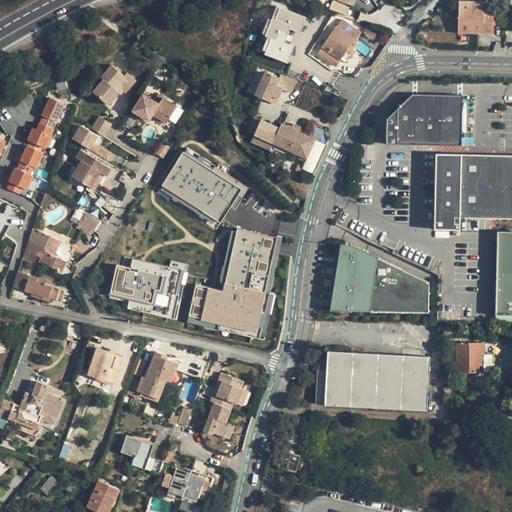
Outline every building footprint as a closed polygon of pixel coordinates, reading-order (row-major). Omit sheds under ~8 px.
[(459,0),(457,33),(493,34),(494,12),(485,12),(485,2),(459,0)] [(333,1),(331,9),(347,14),(349,6),(333,1)] [(273,17),(273,18),(291,25),(290,29),(291,29),(301,33),(304,24),(302,23),(305,16),(277,6),(277,7),(273,17)] [(269,18),(263,34),(267,35),(272,20),(269,18)] [(267,35),(266,36),(286,43),(287,40),(289,35),(291,29),(290,29),(291,25),(273,18),(272,20),(267,35)] [(337,26),(318,53),(336,66),(347,50),(349,47),(353,49),(358,41),(357,40),(362,32),(343,19),(338,26),(337,26)] [(367,25),(364,33),(382,40),(385,32),(367,25)] [(295,47),(269,37),(268,39),(264,49),(264,50),(267,51),(276,54),(275,57),(287,62),(290,54),(292,55),(295,47)] [(104,80),(93,93),(108,105),(118,93),(122,90),(126,93),(135,82),(126,74),(124,77),(112,66),(101,78),(104,80)] [(257,97),(267,72),(258,69),(248,94),(257,97)] [(292,93),(297,80),(282,74),(281,78),(267,72),(257,97),(275,105),(277,99),(280,100),(284,90),(292,93)] [(153,101),(143,95),(132,111),(148,121),(153,114),(166,123),(177,107),(158,95),(153,101)] [(387,121),(387,147),(462,148),(462,97),(412,96),(387,121)] [(58,121),(65,103),(50,97),(43,114),(44,115),(41,122),(54,128),(57,121),(58,121)] [(99,117),(91,129),(103,137),(111,124),(99,117)] [(254,134),(273,142),(279,128),(254,117),(248,132),(254,134)] [(52,134),(54,128),(41,122),(38,129),(34,127),(29,140),(31,140),(29,145),(42,150),(44,145),(47,147),(52,135),(52,134)] [(273,142),(289,149),(298,130),(300,126),(292,122),(290,127),(281,124),(279,128),(273,142)] [(89,149),(93,143),(97,136),(81,126),(73,139),(89,149)] [(289,149),(305,157),(314,139),(298,130),(289,149)] [(270,149),(273,142),(254,134),(251,141),(270,149)] [(163,141),(155,154),(162,159),(171,146),(163,141)] [(95,153),(99,147),(93,143),(89,149),(95,153)] [(11,181),(8,187),(20,193),(23,187),(29,189),(35,174),(32,172),(34,166),(38,167),(44,151),(42,150),(29,145),(28,145),(21,160),(22,160),(19,167),(16,166),(9,181),(11,181)] [(108,161),(110,158),(112,154),(99,146),(99,147),(95,153),(108,161)] [(185,147),(182,152),(209,169),(212,164),(185,147)] [(112,169),(82,150),(77,158),(83,161),(73,177),(92,188),(98,179),(101,181),(105,175),(108,177),(112,169)] [(182,152),(160,186),(215,221),(219,223),(227,210),(237,195),(242,197),(248,187),(227,174),(214,165),(211,171),(209,169),(182,152)] [(511,157),(438,156),(438,233),(462,233),(462,220),(511,220),(511,157)] [(217,161),(214,165),(227,174),(230,169),(217,161)] [(98,179),(92,188),(95,190),(101,181),(98,179)] [(160,186),(157,190),(212,225),(215,221),(160,186)] [(237,195),(227,210),(232,213),(242,197),(237,195)] [(101,219),(88,211),(81,223),(94,231),(101,219)] [(91,229),(81,223),(78,222),(76,225),(89,233),(91,229)] [(39,233),(32,230),(23,257),(31,261),(34,262),(37,257),(37,255),(41,257),(39,260),(62,271),(67,261),(69,262),(76,247),(45,233),(44,235),(39,233)] [(194,286),(187,318),(260,335),(269,295),(281,240),(236,230),(235,235),(224,285),(219,284),(210,282),(209,289),(194,286)] [(511,233),(500,233),(499,323),(511,323),(511,233)] [(231,234),(219,284),(224,285),(235,235),(231,234)] [(333,300),(330,312),(428,311),(428,283),(351,249),(341,248),(333,300)] [(129,268),(131,258),(122,256),(120,266),(129,268)] [(125,304),(171,314),(181,270),(171,268),(131,258),(129,268),(120,266),(116,265),(109,294),(122,296),(127,298),(125,304)] [(171,314),(125,304),(124,308),(175,320),(187,266),(173,262),(171,268),(181,270),(171,314)] [(36,276),(19,270),(14,286),(25,290),(25,289),(33,291),(50,297),(53,286),(53,285),(35,279),(36,276)] [(60,288),(53,286),(50,297),(53,298),(57,299),(60,288)] [(52,301),(53,298),(50,297),(33,291),(32,294),(52,301)] [(187,318),(186,323),(263,340),(273,296),(269,295),(260,335),(187,318)] [(456,344),(457,372),(479,372),(479,364),(482,365),(482,353),(484,353),(485,343),(456,344)] [(96,347),(88,373),(115,382),(123,355),(96,347)] [(133,381),(128,394),(139,398),(141,393),(153,398),(155,391),(162,394),(167,383),(163,381),(164,379),(172,382),(179,364),(168,360),(169,357),(157,352),(146,381),(142,379),(141,383),(133,381)] [(334,358),(334,410),(435,414),(434,362),(334,358)] [(140,360),(135,376),(141,378),(146,362),(140,360)] [(315,405),(322,405),(326,362),(319,361),(315,405)] [(223,381),(215,402),(231,408),(234,401),(238,403),(244,388),(241,387),(244,380),(222,372),(219,380),(223,381)] [(14,403),(9,417),(17,420),(18,416),(25,419),(24,422),(25,422),(23,429),(35,433),(36,429),(41,431),(43,425),(42,425),(39,424),(42,413),(49,412),(58,415),(65,398),(59,395),(63,383),(51,378),(49,385),(44,398),(41,397),(40,401),(34,399),(35,395),(33,394),(27,392),(22,406),(14,403)] [(211,400),(215,401),(223,381),(219,380),(211,400)] [(34,399),(40,401),(41,397),(44,398),(49,385),(38,381),(33,394),(35,395),(34,399)] [(248,390),(244,388),(238,403),(242,405),(248,390)] [(153,398),(160,400),(162,394),(155,391),(153,398)] [(14,403),(3,399),(0,408),(0,413),(9,417),(14,403)] [(231,408),(215,402),(204,430),(213,434),(214,432),(225,436),(230,422),(226,421),(231,408)] [(177,422),(185,425),(191,409),(183,406),(177,422)] [(39,424),(42,425),(44,417),(56,421),(58,415),(49,412),(42,413),(39,424)] [(165,412),(162,420),(175,424),(178,417),(165,412)] [(502,427),(511,427),(511,415),(502,415),(502,427)] [(291,417),(290,427),(304,428),(306,418),(291,417)] [(235,424),(230,422),(225,436),(230,438),(235,424)] [(439,435),(438,444),(452,446),(453,441),(447,440),(448,428),(435,426),(434,434),(439,435)] [(134,455),(131,463),(145,467),(149,456),(153,443),(127,434),(121,450),(134,455)] [(167,449),(163,460),(170,463),(174,450),(168,449),(167,449)] [(281,450),(277,467),(295,471),(300,455),(281,450)] [(149,456),(145,467),(158,472),(163,460),(149,456)] [(170,463),(163,460),(158,472),(166,474),(163,484),(169,486),(168,489),(197,498),(198,496),(205,498),(212,477),(205,474),(204,478),(197,475),(198,472),(170,463)] [(51,475),(41,487),(48,493),(58,481),(51,475)] [(100,479),(86,505),(99,511),(109,511),(121,490),(100,479)]
